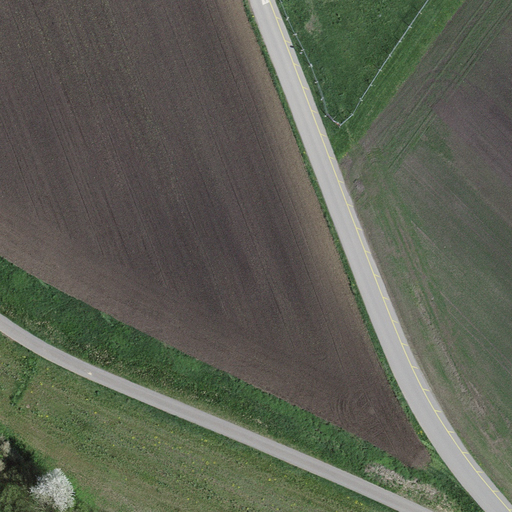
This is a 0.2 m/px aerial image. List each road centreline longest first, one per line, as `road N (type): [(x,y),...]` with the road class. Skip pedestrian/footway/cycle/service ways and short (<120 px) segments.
road 1 (unclassified): [(501,511),(414,386),(259,0)]
road 2 (track): [(0,324),(92,381),(408,511)]
